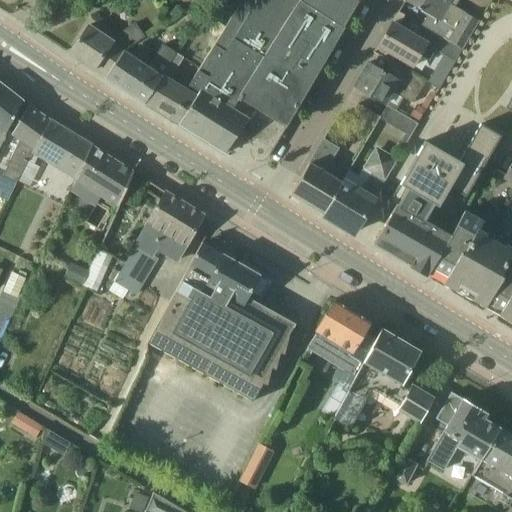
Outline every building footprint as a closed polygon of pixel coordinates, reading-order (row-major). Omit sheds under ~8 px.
[(268,155),(312,80),(358,0),(241,0),(189,86),(199,92),(193,102),(179,125),(225,154),(244,123),(253,128),(262,134),(253,148),(252,153),(254,157),(256,158),(259,160),(263,159),(268,155)] [(428,15),(422,26),(462,50),(479,21),(455,7),(458,0),(405,0),(405,1),(428,15)] [(107,77),(123,52),(124,50),(144,38),(135,23),(116,35),(112,41),(89,25),(69,54),(94,70),(95,69),(107,77)] [(462,50),(422,26),(416,37),(392,23),(378,46),(413,66),(419,55),(429,61),(435,50),(455,62),(462,50)] [(123,52),(107,77),(106,78),(144,104),(175,54),(162,44),(146,68),(139,63),(150,50),(140,42),(129,56),(123,52)] [(175,54),(144,104),(179,125),(193,102),(199,92),(189,86),(184,83),(182,88),(169,80),(183,58),(175,54)] [(354,87),(386,105),(395,110),(403,96),(413,102),(425,80),(403,67),(396,79),(368,63),(354,87)] [(427,81),(429,82),(440,88),(445,78),(439,74),(429,78),(427,81)] [(23,100),(0,82),(0,145),(6,135),(5,134),(23,100)] [(350,115),(373,128),(379,118),(380,116),(357,103),(350,115)] [(50,120),(29,105),(12,134),(21,140),(4,177),(9,179),(2,195),(11,198),(27,161),(29,161),(34,149),(50,120)] [(386,105),(380,116),(379,118),(405,134),(397,147),(402,150),(417,123),(395,110),(386,105)] [(418,121),(425,110),(420,107),(417,105),(410,116),(418,121)] [(50,120),(34,149),(77,176),(91,145),(50,120)] [(505,136),(485,124),(464,161),(426,139),(390,200),(396,204),(374,243),(411,264),(410,266),(427,276),(429,273),(451,235),(428,222),(437,206),(442,208),(454,187),(470,197),(505,136)] [(291,194),(323,213),(342,182),(339,181),(344,172),(329,163),(338,148),(323,140),(291,194)] [(91,145),(77,176),(120,202),(134,172),(91,145)] [(342,182),(323,213),(355,232),(374,202),(361,194),(373,174),(386,182),(399,160),(377,147),(359,177),(350,172),(343,183),(342,182)] [(203,215),(166,192),(112,280),(132,293),(154,256),(150,253),(154,247),(176,260),(203,215)] [(445,281),(443,284),(485,308),(488,302),(502,310),(499,315),(511,322),(511,247),(490,235),(479,229),(484,221),(465,210),(451,235),(429,273),(445,281)] [(146,344),(156,350),(203,376),(247,297),(259,274),(202,243),(146,344)] [(81,285),(88,270),(71,263),(64,278),(81,285)] [(26,279),(12,272),(3,292),(18,298),(26,279)] [(247,297),(203,376),(252,403),(262,383),(267,385),(272,368),(276,369),(281,353),(285,354),(290,336),(271,326),(278,314),(247,297)] [(336,301),(314,335),(348,356),(370,321),(336,301)] [(402,383),(419,353),(420,351),(381,328),(361,364),(353,377),(330,417),(347,427),(364,399),(363,399),(369,388),(398,405),(395,408),(418,421),(432,397),(410,384),(408,387),(402,383)] [(351,357),(343,371),(353,377),(361,364),(358,362),(351,357)] [(448,425),(441,438),(434,450),(445,456),(452,444),(482,460),(501,429),(476,414),(480,408),(478,408),(477,402),(470,398),(464,399),(463,398),(463,399),(451,393),(436,419),(448,425)] [(40,427),(18,413),(12,423),(34,436),(40,427)] [(70,443),(44,428),(41,442),(63,456),(70,443)] [(511,435),(501,429),(482,460),(473,475),(511,496),(511,435)] [(272,452),(257,445),(239,480),(254,488),(272,452)] [(444,474),(465,479),(471,454),(450,449),(444,474)] [(406,484),(417,464),(401,456),(391,476),(406,484)] [(142,511),(148,498),(135,493),(129,508),(139,511),(142,511)] [(153,493),(145,511),(146,511),(163,511),(168,501),(153,493)]
